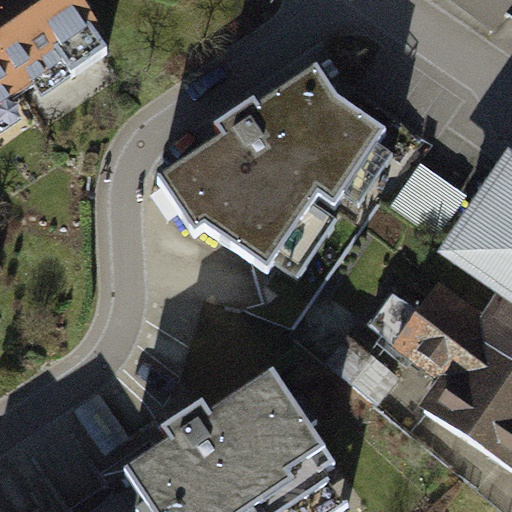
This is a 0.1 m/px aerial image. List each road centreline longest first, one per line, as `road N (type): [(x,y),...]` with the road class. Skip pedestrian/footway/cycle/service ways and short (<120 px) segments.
road 1 (residential): [(333,0),(312,34),(140,165),(126,207),(134,305),(115,359),(94,382),(0,442)]
road 2 (residential): [(368,0),(511,103)]
